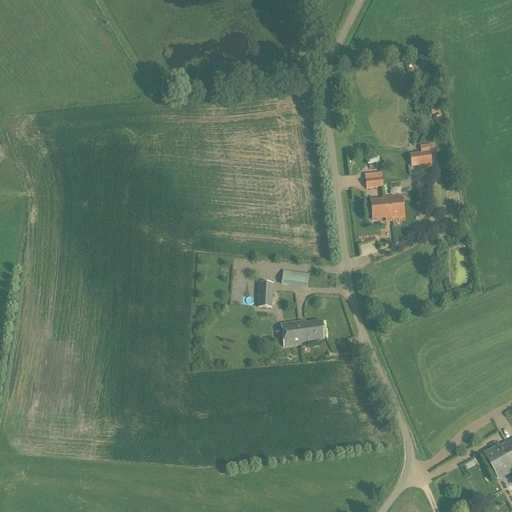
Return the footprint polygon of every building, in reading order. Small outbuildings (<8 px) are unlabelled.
[(411,167),(432,165),(430,152),(434,151),(433,144),(420,146),(421,153),(409,154),(411,167)] [(367,165),(379,164),(379,156),(366,157),(367,165)] [(366,189),(383,188),(381,173),(364,174),(365,180),(366,189)] [(386,220),(404,218),(402,196),(383,198),(384,199),(370,201),(372,220),(385,219),(386,220)] [(379,240),(363,245),(367,258),(383,252),(379,240)] [(310,288),(312,275),(286,271),(284,284),(310,288)] [(270,309),(272,285),(259,284),(257,308),(270,309)] [(299,330),(301,346),(308,345),(308,342),(324,340),(321,321),(305,323),(305,321),(299,322),(299,323),(300,323),(301,329),(299,330)] [(300,323),(299,323),(299,322),(281,324),(284,348),(301,346),(299,330),(301,329),(300,323)] [(500,445),(485,454),(499,479),(511,472),(511,440),(501,447),(500,445)]
